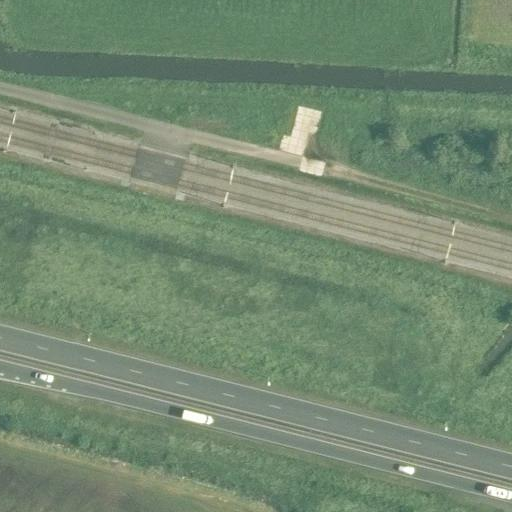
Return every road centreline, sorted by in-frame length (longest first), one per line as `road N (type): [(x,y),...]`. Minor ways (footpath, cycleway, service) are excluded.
road 1 (trunk): [(0,366),(511,497)]
road 2 (trunk): [(511,466),(0,336)]
road 3 (track): [(511,213),(302,161)]
